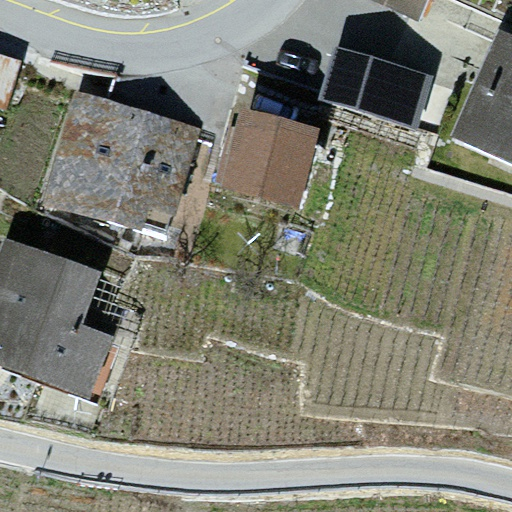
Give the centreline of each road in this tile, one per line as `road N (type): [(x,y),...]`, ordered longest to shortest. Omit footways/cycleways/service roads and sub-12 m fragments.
road 1 (tertiary): [(511,484),(414,469),(184,475),(0,444)]
road 2 (unclassified): [(271,0),(206,38),(148,52),(82,46),(0,12)]
